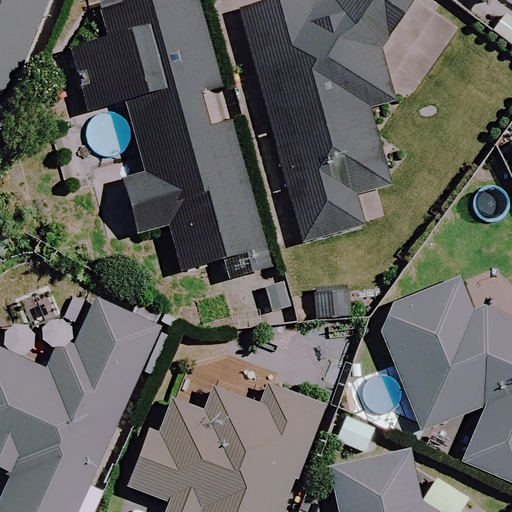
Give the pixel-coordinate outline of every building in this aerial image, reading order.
[(0,0),(0,112),(45,0),(0,0)] [(262,253),(196,0),(117,0),(128,39),(73,54),(93,132),(126,124),(140,179),(114,185),(128,239),(162,231),(174,276),(262,253)] [(366,114),(383,93),(377,59),(412,11),(396,0),(320,0),(312,11),(309,12),(305,0),(301,0),(239,15),(295,246),(357,231),(349,198),(385,190),(366,114)] [(467,0),(482,11),(490,0),(467,0)] [(511,138),(502,144),(511,164),(511,138)] [(467,315),(452,282),(385,312),(375,337),(416,439),(475,414),(453,467),(511,491),(511,327),(484,316),(467,315)] [(0,356),(0,472),(9,477),(0,497),(0,511),(74,511),(154,332),(83,301),(49,378),(0,356)] [(279,511),(318,408),(267,389),(259,412),(211,394),(202,418),(159,402),(125,494),(162,507),(160,511),(279,511)] [(418,511),(414,509),(402,457),(324,472),(331,511),(418,511)]
